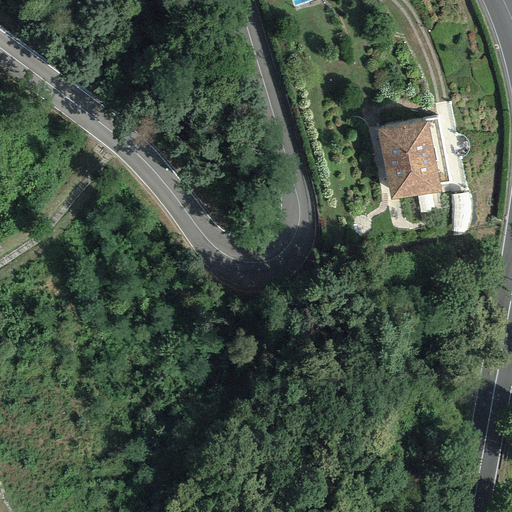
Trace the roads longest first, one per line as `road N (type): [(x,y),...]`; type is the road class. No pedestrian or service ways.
road 1 (tertiary): [(240,0),(302,216),(284,238),(248,246),(211,233),(0,58)]
road 2 (primary): [(470,511),(511,288),(511,20),(505,0)]
